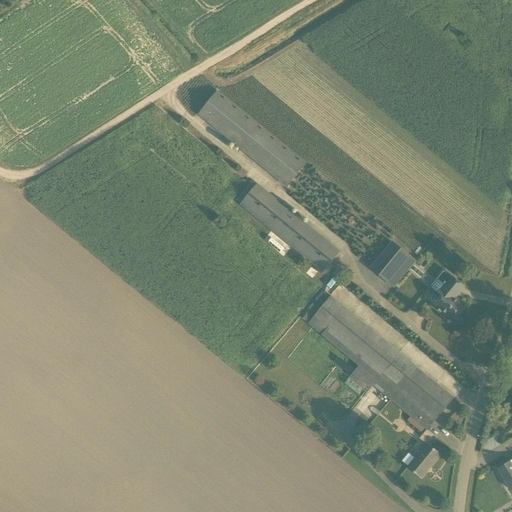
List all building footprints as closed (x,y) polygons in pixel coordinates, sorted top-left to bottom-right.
[(287,187),(306,164),(217,91),(198,114),(287,187)] [(322,272),(339,252),(257,185),(240,205),(322,272)] [(370,269),(388,283),(389,281),(395,286),(404,274),(399,269),(409,256),(392,242),(370,269)] [(439,312),(440,310),(453,321),(463,308),(453,300),(464,287),(452,277),(451,278),(443,272),(430,288),(440,297),(432,306),(439,312)] [(373,386),(427,430),(454,398),(332,294),(307,324),(359,366),(349,378),(367,393),(373,386)] [(440,455),(426,444),(408,467),(421,478),(440,455)] [(511,461),(498,470),(510,490),(511,489),(511,461)]
